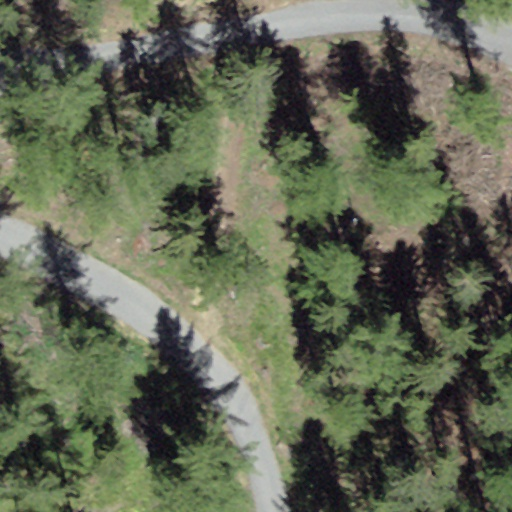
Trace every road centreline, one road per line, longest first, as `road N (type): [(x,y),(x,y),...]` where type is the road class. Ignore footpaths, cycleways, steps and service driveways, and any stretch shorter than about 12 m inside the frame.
road 1 (unclassified): [(511,43),(400,16),(218,40),(61,43),(0,55)]
road 2 (unclassified): [(0,235),(106,292),(219,378),(253,428),(276,511)]
